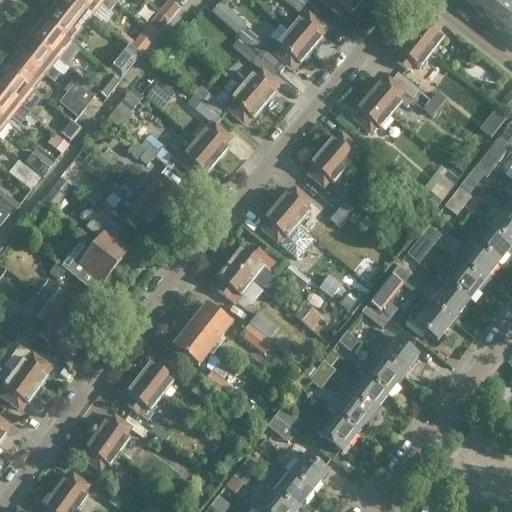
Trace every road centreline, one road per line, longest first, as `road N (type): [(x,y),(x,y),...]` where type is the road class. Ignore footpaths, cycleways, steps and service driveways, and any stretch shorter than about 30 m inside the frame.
road 1 (residential): [(0,506),(175,272),(400,0)]
road 2 (residential): [(368,511),(511,329)]
